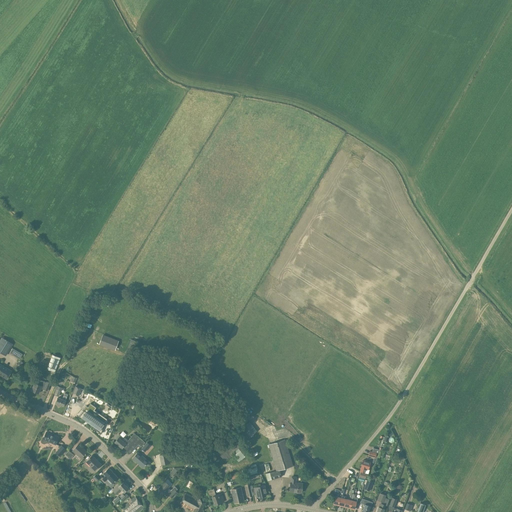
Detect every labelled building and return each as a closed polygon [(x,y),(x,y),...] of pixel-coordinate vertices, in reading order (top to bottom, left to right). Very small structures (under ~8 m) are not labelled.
[(13,344),(2,338),(0,341),(0,351),(6,355),(13,344)] [(115,350),(118,341),(112,339),(111,341),(102,338),(99,344),(115,350)] [(131,356),(137,341),(131,339),(125,354),(131,356)] [(20,358),(22,354),(13,348),(10,353),(20,358)] [(61,357),(52,354),(47,369),(55,372),(61,357)] [(12,371),(0,363),(0,374),(7,379),(12,371)] [(46,382),(37,378),(35,383),(32,390),(39,393),(41,388),(44,389),(43,389),(47,391),(51,383),(47,381),(46,382)] [(63,388),(56,385),(53,394),(59,396),(61,391),(62,391),(63,388)] [(82,388),(75,386),(72,393),(79,396),(82,388)] [(67,396),(64,395),(62,399),(58,397),(56,403),(64,406),(66,400),(65,400),(67,396)] [(95,428),(101,433),(104,426),(103,425),(104,423),(92,414),(96,407),(90,403),(88,406),(86,405),(83,410),(88,413),(85,419),(79,416),(80,416),(79,415),(79,416),(86,420),(95,427),(95,428)] [(256,432),(248,422),(239,429),(246,439),(256,432)] [(197,435),(191,431),(187,437),(193,441),(197,435)] [(59,437),(46,432),(43,438),(42,438),(41,441),(41,442),(42,443),(44,444),(45,443),(46,443),(46,442),(48,443),(49,443),(50,442),(56,444),(59,437)] [(122,448),(123,447),(129,440),(128,440),(125,437),(124,438),(121,436),(121,435),(118,433),(114,438),(117,440),(115,442),(122,448)] [(134,433),(128,440),(129,440),(123,447),(130,453),(138,444),(141,447),(145,442),(134,433)] [(250,452),(234,433),(216,449),(226,461),(235,454),(238,458),(237,459),(239,462),(250,452)] [(293,466),(285,439),(268,444),(276,471),(266,474),(268,481),(272,480),(282,477),(281,473),(280,470),(293,466)] [(145,451),(151,445),(147,442),(141,448),(145,451)] [(82,447),(79,443),(72,450),(81,458),(87,452),(82,447)] [(66,449),(62,446),(56,452),(60,456),(66,449)] [(377,449),(373,447),(372,451),(370,451),(368,456),(374,457),(372,462),(375,463),(377,458),(379,450),(377,450),(377,449)] [(74,455),(69,450),(65,454),(71,459),(74,455)] [(150,463),(138,452),(133,458),(143,467),(146,464),(148,465),(150,463)] [(168,453),(160,455),(162,465),(170,463),(168,453)] [(101,464),(92,455),(86,461),(95,470),(101,464)] [(256,460),(250,461),(251,467),(248,468),(249,474),(258,473),(256,460)] [(371,462),(363,460),(361,467),(360,471),(365,472),(366,469),(369,469),(371,462)] [(210,461),(195,474),(199,478),(214,465),(210,461)] [(118,477),(109,468),(103,473),(106,476),(103,478),(105,481),(108,478),(113,483),(118,477)] [(296,477),(292,477),(291,482),(290,491),(297,492),(298,493),(300,493),(301,492),(302,492),(303,483),(296,483),(296,477)] [(168,480),(166,482),(165,481),(162,484),(156,490),(159,493),(160,494),(167,487),(168,488),(170,486),(168,484),(170,482),(168,480)] [(364,489),(369,490),(372,482),(367,480),(364,489)] [(121,484),(120,482),(112,490),(117,494),(122,490),(124,492),(129,488),(123,482),(121,484)] [(265,488),(264,485),(261,486),(251,488),(253,495),(256,494),(257,497),(258,497),(259,498),(266,496),(265,492),(266,492),(265,488)] [(164,498),(169,493),(170,494),(169,495),(172,498),(177,493),(176,491),(177,489),(175,487),(171,491),(168,488),(167,487),(160,494),(160,495),(161,495),(164,498)] [(244,501),(241,487),(231,489),(234,503),(244,501)] [(216,495),(214,488),(208,490),(210,498),(212,497),(215,505),(221,503),(220,501),(224,500),(221,493),(216,495)] [(333,503),(338,505),(342,491),(335,489),(334,493),(339,494),(338,496),(335,496),(333,503)] [(346,496),(343,495),(344,491),(342,491),(338,505),(340,505),(340,507),(344,508),(344,506),(345,500),(346,498),(346,496)] [(386,495),(380,492),(377,500),(383,502),(383,504),(380,503),(376,511),(383,511),(386,505),(387,505),(389,499),(385,497),(386,495)] [(124,496),(122,493),(118,496),(113,500),(115,503),(121,499),(124,496)] [(198,499),(186,493),(180,504),(193,511),(192,511),(200,511),(206,502),(199,498),(198,499)] [(344,506),(349,507),(352,498),(353,494),(351,493),(350,499),(346,498),(344,506)] [(143,506),(135,496),(122,508),(125,511),(137,511),(143,507),(143,506)] [(362,511),(364,511),(368,511),(372,502),(362,499),(361,503),(365,504),(362,511)] [(413,505),(407,503),(405,509),(411,511),(413,505)] [(422,511),(425,504),(420,503),(417,511),(422,511)]
